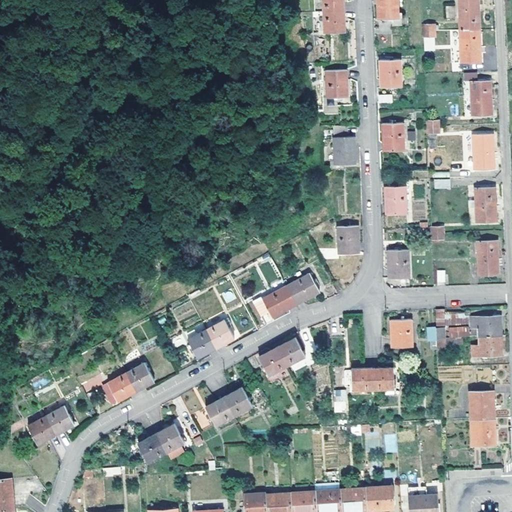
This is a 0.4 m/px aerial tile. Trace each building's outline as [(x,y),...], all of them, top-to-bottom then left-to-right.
[(322,0),(323,11),(324,32),(345,32),(345,23),(344,10),(343,0),(322,0)] [(377,0),(377,7),(378,19),(393,18),(399,18),(397,0),(377,0)] [(458,0),(459,29),(461,61),(481,60),(479,28),(477,0),(458,0)] [(446,6),(446,18),(454,18),(454,6),(446,6)] [(380,60),(380,86),(402,85),(401,59),(380,60)] [(348,96),(346,69),(326,69),(327,97),(348,96)] [(477,80),(477,71),(464,71),(464,81),(471,81),(477,80)] [(471,81),(473,114),(491,113),(490,80),(477,80),(471,81)] [(378,103),(392,103),(392,94),(378,94),(378,103)] [(324,103),(325,114),(337,113),(336,103),(324,103)] [(403,121),(382,123),(383,149),(404,148),(403,121)] [(333,125),(333,136),(335,163),(355,163),(354,135),(346,135),(346,125),(333,125)] [(473,135),(474,167),(494,166),(492,134),(473,135)] [(434,188),(450,188),(450,178),(434,178),(434,188)] [(406,185),(384,186),(386,213),(407,212),(406,185)] [(476,188),(477,221),(496,220),(495,187),(476,188)] [(337,226),(338,253),(359,252),(357,225),(337,226)] [(478,241),(479,273),(498,272),(497,240),(478,241)] [(408,248),(387,249),(389,277),(410,276),(408,248)] [(445,286),(446,286),(445,270),(437,270),(437,286),(445,286)] [(285,285),(261,298),(269,311),(272,316),(285,308),(295,303),(308,296),(319,290),(309,272),(285,285)] [(261,298),(260,295),(252,300),(260,316),(269,311),(261,298)] [(443,327),(443,309),(435,309),(435,323),(436,327),(443,327)] [(499,335),(500,335),(500,324),(500,316),(492,316),(471,317),(472,326),(478,326),(478,336),(499,335)] [(390,318),(392,346),(411,345),(410,317),(390,318)] [(187,339),(197,357),(207,351),(216,346),(224,342),(233,337),(228,327),(223,319),(206,329),(187,339)] [(429,340),(436,340),(436,337),(436,329),(436,327),(427,328),(427,340),(429,340)] [(501,346),(500,335),(499,335),(478,336),(478,345),(472,345),(472,355),(501,354),(501,346)] [(277,346),(286,364),(305,354),(295,336),(286,341),(277,346)] [(267,374),(286,364),(277,346),(267,351),(258,356),(267,374)] [(125,372),(102,384),(109,399),(115,396),(117,400),(135,390),(147,384),(154,380),(144,361),(125,372)] [(373,388),(394,387),(393,366),(380,367),(372,367),(362,368),(352,368),(353,388),(373,388)] [(215,400),(206,405),(216,423),(234,413),(252,403),(243,385),(232,391),(225,395),(215,400)] [(333,390),(334,413),(348,412),(347,389),(333,390)] [(470,391),(471,418),(493,417),(492,390),(470,391)] [(64,405),(45,414),(55,432),(64,428),(73,423),(64,405)] [(55,432),(45,414),(27,424),(37,443),(46,437),(55,432)] [(493,417),(471,418),(471,444),(494,444),(493,417)] [(146,437),(137,442),(147,460),(165,450),(184,440),(175,422),(165,427),(156,432),(146,437)] [(369,432),(368,424),(363,425),(360,425),(360,432),(369,432)] [(360,432),(360,425),(352,425),(352,433),(360,432)] [(200,436),(193,439),(196,446),(203,444),(200,436)] [(119,465),(103,469),(104,477),(121,473),(119,465)] [(0,478),(0,508),(13,508),(10,478),(0,478)] [(391,486),(364,487),(365,510),(393,508),(391,486)] [(364,487),(339,489),(340,499),(341,511),(365,510),(364,487)] [(315,498),(316,511),(330,511),(341,511),(340,499),(339,489),(315,491),(315,498)] [(265,511),(264,494),(264,493),(264,491),(244,493),(245,511),(265,511)] [(315,491),(289,493),(290,511),(316,511),(315,498),(315,491)] [(264,494),(265,511),(290,511),(289,493),(264,494)] [(408,496),(409,511),(437,511),(436,494),(408,496)]
